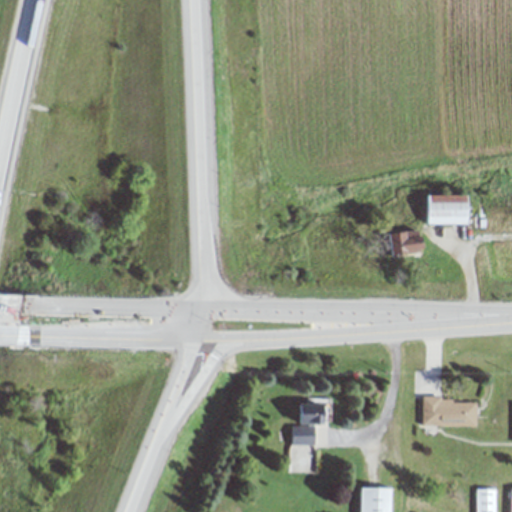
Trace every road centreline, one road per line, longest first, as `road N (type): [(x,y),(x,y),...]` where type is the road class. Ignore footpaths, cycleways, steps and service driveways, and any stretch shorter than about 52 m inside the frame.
road 1 (motorway): [(195,309),(193,0)]
road 2 (motorway): [(0,206),(49,0)]
road 3 (tertiary): [(187,336),(347,333),(385,323)]
road 4 (tertiary): [(385,323),(348,312),(195,309)]
road 5 (secondary): [(195,309),(8,307)]
road 6 (secondary): [(4,331),(187,336)]
road 7 (tertiary): [(511,316),(385,323)]
road 8 (motorway): [(153,434),(228,337)]
